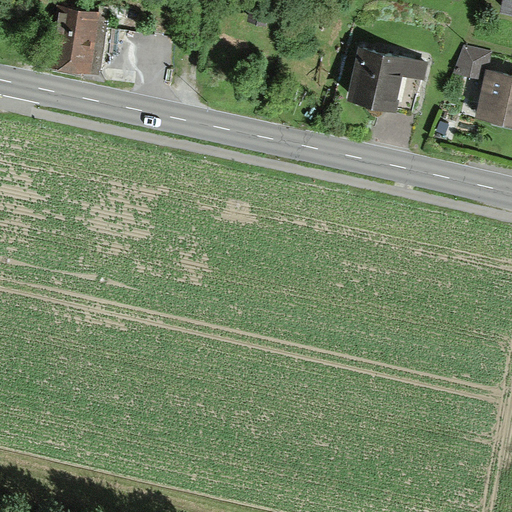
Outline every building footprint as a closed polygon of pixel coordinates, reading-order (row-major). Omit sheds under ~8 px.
[(511,0),(503,0),(500,11),(511,14),(511,0)] [(45,66),(81,74),(93,18),(57,10),(45,66)] [(106,33),(102,78),(161,82),(164,37),(106,33)] [(465,42),(456,67),(482,76),(491,50),(465,42)] [(357,46),(343,100),(408,117),(422,62),(357,46)] [(210,74),(205,97),(256,108),(261,85),(210,74)] [(475,117),(511,124),(511,80),(484,74),(475,117)]
